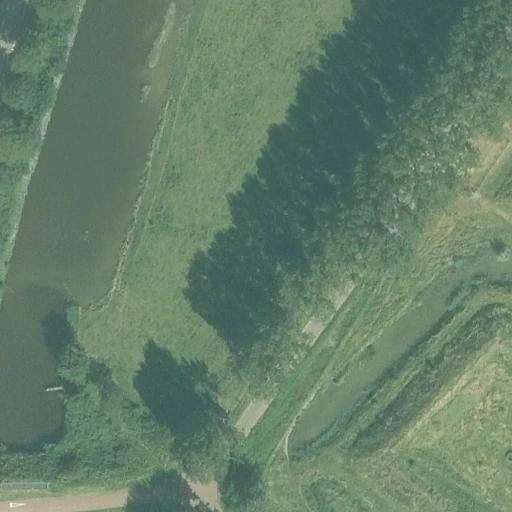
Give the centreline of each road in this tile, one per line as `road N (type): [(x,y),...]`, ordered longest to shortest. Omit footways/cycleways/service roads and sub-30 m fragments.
road 1 (unclassified): [(195,488),(511,45)]
road 2 (unclassified): [(0,511),(195,488)]
